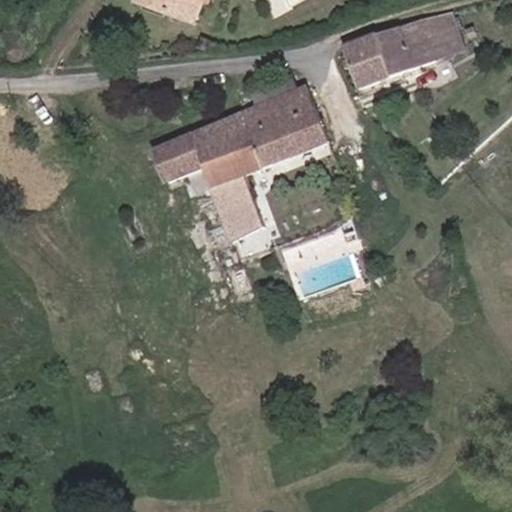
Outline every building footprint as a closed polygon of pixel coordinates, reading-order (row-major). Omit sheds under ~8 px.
[(142,0),(141,4),(197,25),(204,5),(209,7),(211,0),(142,0)] [(352,45),(366,89),(442,64),(436,46),(465,37),(457,11),(352,45)] [(471,55),(465,37),(436,46),(442,64),(471,55)] [(333,145),(312,92),(158,153),(170,183),(208,168),(237,241),(268,228),(248,179),(333,145)] [(149,213),(138,219),(151,244),(162,238),(149,213)]
